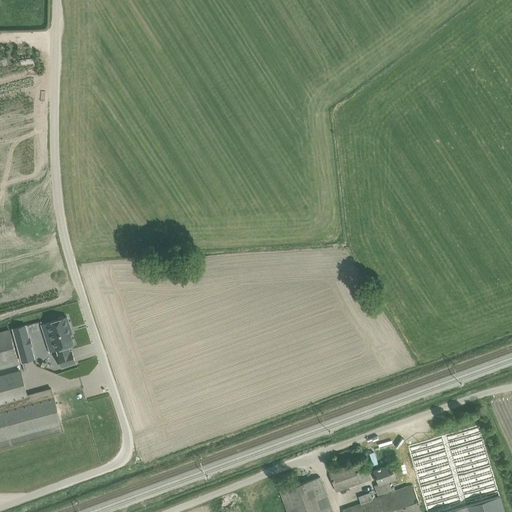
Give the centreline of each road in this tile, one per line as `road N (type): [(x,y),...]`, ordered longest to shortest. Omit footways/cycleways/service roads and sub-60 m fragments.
road 1 (unclassified): [(0,506),(118,460),(128,447),(55,184),(58,0)]
road 2 (unclassified): [(174,511),(511,387)]
